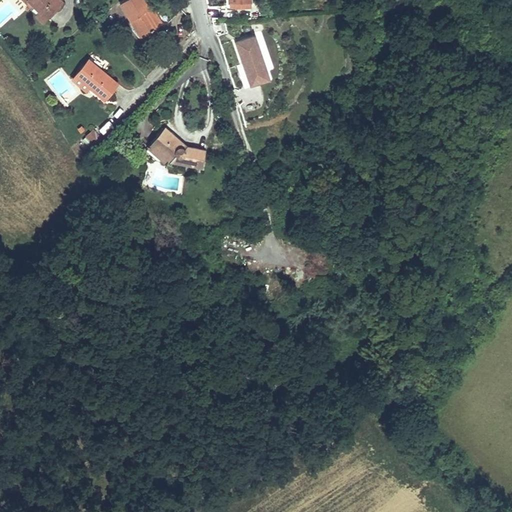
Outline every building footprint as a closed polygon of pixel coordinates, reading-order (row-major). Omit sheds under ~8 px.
[(24,0),(30,6),(33,3),(46,16),(61,1),(59,0),(24,0)] [(121,0),(120,1),(141,35),(159,24),(150,8),(144,0),(121,0)] [(150,8),(159,24),(163,22),(153,6),(150,8)] [(243,64),(247,77),(266,71),(254,37),(236,43),(243,64)] [(88,59),(76,74),(103,98),(116,82),(88,59)] [(247,77),(243,64),(237,66),(242,79),(247,77)] [(166,127),(152,142),(171,159),(203,165),(206,149),(187,145),(166,127)] [(87,136),(94,143),(100,137),(93,130),(87,136)]
